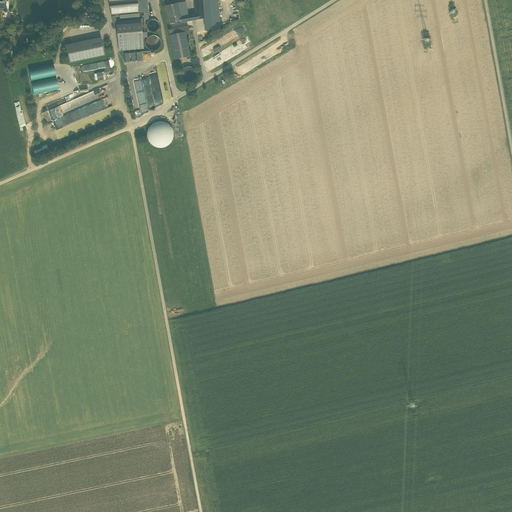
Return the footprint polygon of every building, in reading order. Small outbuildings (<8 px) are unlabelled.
[(139,11),(137,0),(128,0),(109,2),(111,16),(119,15),(139,14),(139,11)] [(137,0),(139,11),(147,11),(146,0),(137,0)] [(196,20),(204,19),(201,0),(194,0),(196,15),(196,20)] [(217,0),(201,0),(204,19),(205,30),(220,29),(217,0)] [(184,2),(177,4),(181,17),(186,17),(184,2)] [(177,4),(177,3),(169,5),(165,5),(170,23),(181,21),(181,22),(192,21),(191,16),(186,17),(181,17),(177,4)] [(157,22),(155,20),(152,19),(149,20),(147,22),(146,25),(146,28),(148,30),(150,32),(153,33),(156,32),(158,30),(159,27),(159,24),(157,22)] [(116,26),(118,51),(143,48),(143,38),(142,33),(141,24),(116,26)] [(168,30),(169,35),(185,32),(189,31),(188,26),(168,30)] [(190,56),(185,32),(169,35),(174,60),(190,56)] [(224,41),(223,42),(224,45),(237,37),(234,33),(223,39),(224,41)] [(159,38),(156,36),(153,35),(150,36),(147,38),(145,41),(145,44),(146,47),(148,50),(151,51),(155,51),(158,50),(160,47),(161,44),(161,41),(159,38)] [(101,38),(89,41),(93,58),(105,55),(101,38)] [(69,63),(93,58),(89,41),(66,46),(69,63)] [(163,90),(170,89),(164,63),(156,65),(158,73),(162,72),(163,76),(160,76),(161,79),(164,78),(165,82),(161,82),(163,90)] [(56,77),(53,64),(28,69),(31,82),(56,77)] [(194,69),(192,68),(189,67),(186,67),(183,69),(181,71),(180,74),(180,77),(182,80),(184,82),(187,83),(190,83),(192,82),(195,80),(196,78),(197,75),(196,72),(194,69)] [(104,72),(94,74),(96,80),(97,80),(98,81),(106,80),(104,72)] [(56,77),(31,82),(34,95),(59,90),(56,77)] [(143,79),(136,79),(136,95),(144,95),(144,83),(147,83),(147,78),(143,78),(143,79)] [(46,104),(59,138),(96,124),(95,121),(96,120),(95,117),(92,118),(91,115),(104,110),(101,100),(110,96),(106,86),(78,96),(77,92),(46,104)] [(171,127),(167,124),(163,122),(157,122),(152,124),(149,127),(147,132),(147,137),(149,142),(152,146),(157,148),(162,148),(167,146),(171,142),(173,137),(173,132),(171,127)]
